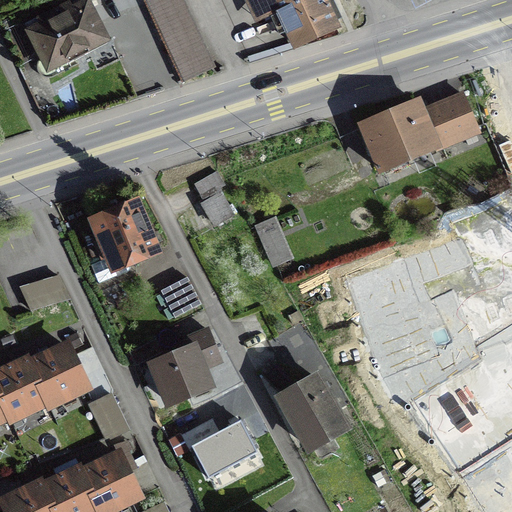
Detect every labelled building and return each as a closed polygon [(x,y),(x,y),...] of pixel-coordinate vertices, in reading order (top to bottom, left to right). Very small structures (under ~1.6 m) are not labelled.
[(179,0),(144,0),(184,86),(213,72),(179,0)] [(322,0),(242,0),(247,9),(265,0),(267,0),(288,45),(334,24),(322,0)] [(87,6),(25,36),(46,79),(108,49),(87,6)] [(423,114),(419,104),(354,132),(375,181),(440,153),(443,159),(482,142),(462,97),(423,114)] [(218,174),(195,185),(215,225),(231,218),(217,190),(224,186),(218,174)] [(159,255),(136,201),(87,222),(110,276),(159,255)] [(276,220),(259,226),(273,264),(290,258),(276,220)] [(57,276),(22,289),(30,310),(65,297),(57,276)] [(185,279),(161,292),(174,318),(198,306),(185,279)] [(155,339),(130,351),(136,364),(162,351),(155,339)] [(66,344),(28,361),(49,408),(50,411),(89,394),(66,344)] [(212,391),(194,347),(147,366),(165,410),(212,391)] [(0,370),(0,404),(8,423),(10,426),(49,408),(28,361),(26,358),(0,370)] [(315,377),(273,400),(304,455),(346,432),(315,377)] [(112,395),(91,405),(107,439),(128,429),(112,395)] [(118,454),(79,472),(97,511),(122,511),(142,503),(118,454)] [(37,487),(48,511),(97,511),(79,472),(77,468),(37,487)] [(0,508),(1,511),(48,511),(37,487),(35,484),(0,500),(0,508)]
